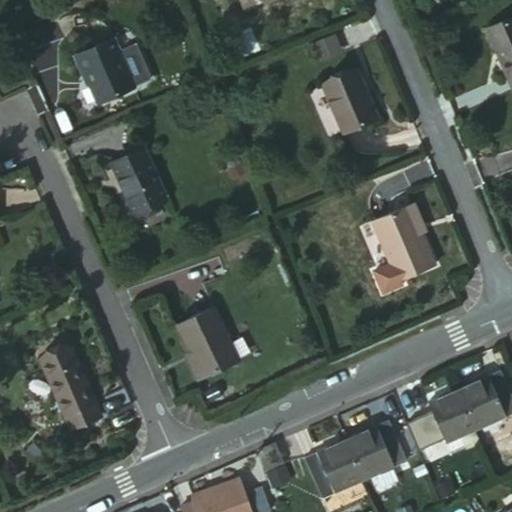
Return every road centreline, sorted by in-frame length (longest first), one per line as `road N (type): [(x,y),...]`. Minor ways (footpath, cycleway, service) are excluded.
road 1 (residential): [(177,463),(30,131),(0,108)]
road 2 (tertiary): [(511,310),(177,463)]
road 3 (residential): [(511,304),(382,0)]
road 4 (tertiary): [(177,463),(66,511)]
